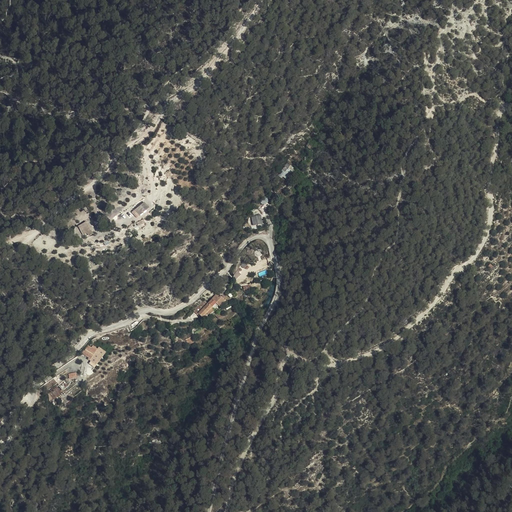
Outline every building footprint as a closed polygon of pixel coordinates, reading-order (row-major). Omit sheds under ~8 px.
[(311,150),(301,165),(305,168),(316,151),(314,146),(311,150)] [(295,170),(290,166),(287,164),(278,176),(281,179),(282,177),(287,181),(295,170)] [(263,207),(269,202),(265,198),(260,203),(263,207)] [(145,201),(132,211),(136,217),(149,207),(145,201)] [(143,218),(148,224),(158,215),(153,210),(143,218)] [(251,218),(253,227),(261,225),(260,216),(251,218)] [(96,242),(100,240),(95,230),(91,233),(96,242)] [(210,309),(217,316),(221,312),(220,311),(223,308),(225,310),(228,307),(223,303),(221,305),(218,302),(221,300),(219,298),(217,300),(218,301),(210,309)] [(212,320),(217,316),(210,309),(207,306),(197,316),(201,320),(202,319),(205,323),(205,322),(210,318),(211,319),(212,320)] [(189,345),(191,350),(192,351),(197,348),(194,342),(189,345)] [(182,355),(191,350),(189,345),(180,350),(182,355)] [(91,351),(88,354),(86,358),(93,363),(95,364),(97,361),(92,352),(91,351)] [(97,361),(101,369),(106,362),(99,357),(97,361)] [(69,388),(75,387),(75,385),(68,386),(63,391),(64,393),(69,388)] [(60,403),(61,402),(59,399),(53,404),(53,407),(54,408),(60,403)]
